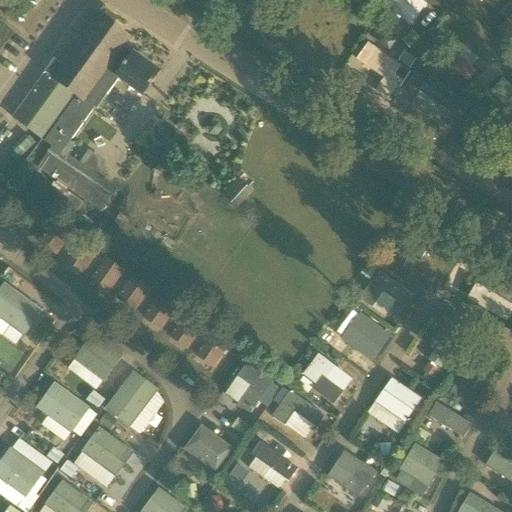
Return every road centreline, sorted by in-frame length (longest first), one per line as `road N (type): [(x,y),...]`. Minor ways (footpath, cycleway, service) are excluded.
road 1 (unclassified): [(511,247),(124,0)]
road 2 (unclassified): [(0,104),(76,0)]
